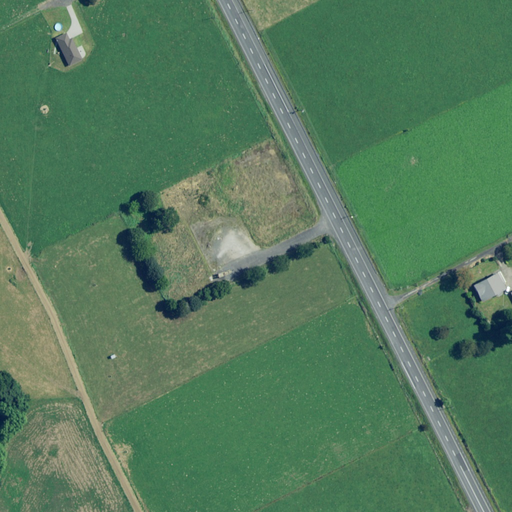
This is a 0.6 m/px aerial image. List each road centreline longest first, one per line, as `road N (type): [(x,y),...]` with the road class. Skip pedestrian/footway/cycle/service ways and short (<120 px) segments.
road 1 (primary): [(338,222),(484,511)]
road 2 (primary): [(226,0),(338,222)]
road 3 (unclassified): [(338,222),(198,288)]
